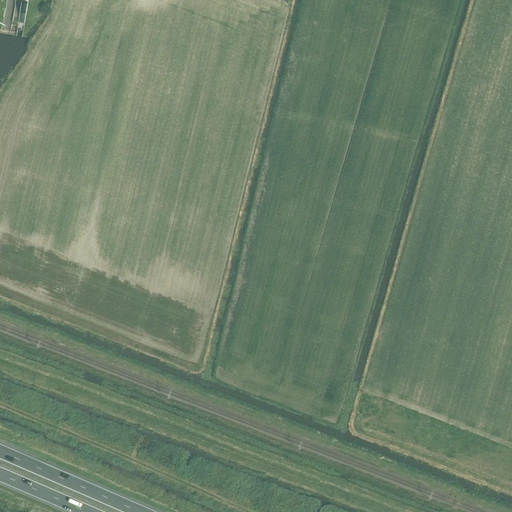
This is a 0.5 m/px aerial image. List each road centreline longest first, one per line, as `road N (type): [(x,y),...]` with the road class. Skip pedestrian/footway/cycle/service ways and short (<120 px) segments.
road 1 (track): [(0,401),(248,511)]
road 2 (trunk): [(138,511),(0,452)]
